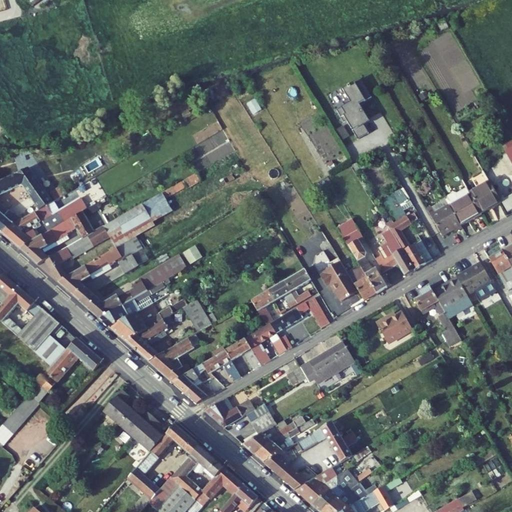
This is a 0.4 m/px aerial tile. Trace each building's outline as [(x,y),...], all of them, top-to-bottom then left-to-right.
[(445,19),(437,23),(441,32),(449,28),(445,19)] [(316,69),(319,73),(328,69),(326,64),(316,69)] [(372,98),(362,81),(356,85),(355,83),(343,90),(349,99),(343,103),(345,106),(337,111),(344,123),(347,122),(358,140),(369,134),(364,125),(370,122),(361,107),(365,105),(363,103),(372,98)] [(422,100),(429,96),(427,92),(419,96),(422,100)] [(182,114),(184,120),(192,116),(189,111),(182,114)] [(401,134),(404,139),(410,136),(407,130),(401,134)] [(511,146),(508,149),(505,150),(511,162),(511,194),(505,198),(501,201),(508,213),(511,210),(511,146)] [(53,202),(68,194),(61,185),(48,194),(44,189),(29,168),(14,175),(17,179),(30,198),(34,204),(39,210),(48,206),(53,202)] [(187,188),(188,189),(202,181),(197,173),(162,194),(165,200),(187,188)] [(0,221),(9,211),(0,202),(0,195),(6,189),(13,182),(10,177),(0,181),(0,221)] [(470,194),(481,213),(501,201),(500,198),(490,182),(470,194)] [(393,193),(399,204),(407,200),(401,189),(393,193)] [(455,194),(446,199),(460,224),(481,213),(470,194),(467,190),(458,195),(455,194)] [(405,215),(399,204),(393,193),(384,199),(396,220),(405,215)] [(110,238),(116,249),(117,249),(136,237),(156,226),(154,223),(172,212),(165,200),(162,194),(103,227),(110,238)] [(261,208),(266,204),(261,194),(255,198),(261,208)] [(87,209),(80,198),(58,211),(53,214),(48,206),(39,210),(22,221),(14,226),(1,233),(20,249),(32,242),(40,237),(42,236),(55,228),(61,224),(83,212),(87,209)] [(441,202),(427,209),(442,235),(454,228),(455,232),(462,228),(460,224),(446,199),(445,198),(440,201),(441,202)] [(53,214),(58,211),(53,202),(48,206),(53,214)] [(16,216),(22,221),(39,210),(34,204),(16,216)] [(83,212),(86,218),(100,210),(96,204),(87,209),(83,212)] [(0,221),(0,232),(1,233),(14,226),(10,223),(16,216),(9,211),(0,221)] [(76,228),(88,220),(86,218),(83,212),(61,224),(67,233),(76,228)] [(387,226),(391,231),(415,271),(433,260),(422,241),(410,248),(402,234),(400,236),(398,232),(411,224),(405,215),(396,220),(387,226)] [(10,223),(14,226),(22,221),(16,216),(10,223)] [(95,232),(88,220),(76,228),(82,240),(95,232)] [(377,294),(387,288),(376,269),(373,271),(365,258),(366,254),(359,241),(363,238),(353,220),(338,228),(342,235),(353,253),(360,265),(377,294)] [(61,239),(68,235),(67,233),(61,224),(55,228),(61,239)] [(54,276),(58,283),(68,277),(64,271),(60,265),(72,258),(73,260),(110,238),(103,227),(95,232),(82,240),(49,259),(45,261),(54,276)] [(57,242),(61,239),(55,228),(42,236),(40,237),(32,242),(20,249),(33,261),(38,265),(45,261),(49,259),(43,254),(40,252),(57,243),(57,242)] [(405,277),(415,271),(391,231),(383,236),(388,244),(378,250),(382,256),(376,260),(384,274),(398,265),(405,277)] [(347,256),(353,253),(342,235),(337,238),(347,256)] [(133,256),(144,250),(136,237),(117,249),(124,261),(133,256)] [(511,245),(502,251),(511,267),(511,245)] [(125,274),(139,266),(133,256),(124,261),(117,249),(116,249),(68,277),(58,283),(80,302),(92,293),(80,284),(92,278),(90,274),(109,263),(111,267),(118,262),(125,274)] [(511,267),(502,251),(489,259),(508,291),(511,288),(511,267)] [(187,268),(190,267),(183,254),(180,256),(187,268)] [(117,296),(104,304),(92,293),(80,302),(100,320),(162,283),(168,279),(187,268),(180,256),(140,279),(141,281),(132,286),(134,289),(118,298),(117,296)] [(338,257),(331,262),(333,266),(340,262),(338,257)] [(342,302),(359,292),(347,272),(340,262),(333,266),(328,269),(330,272),(326,274),(321,277),(327,286),(329,285),(331,284),(336,291),(342,302)] [(93,280),(112,269),(111,267),(109,263),(90,274),(92,278),(93,280)] [(457,277),(458,280),(467,296),(491,281),(481,263),(457,277)] [(365,302),(377,294),(360,265),(347,272),(359,292),(365,302)] [(295,291),(312,281),(305,270),(285,282),(298,305),(312,296),(309,292),(299,298),(295,291)] [(4,276),(0,280),(0,299),(4,303),(18,288),(4,276)] [(457,278),(446,284),(447,286),(458,280),(457,278)] [(446,284),(433,292),(448,318),(473,304),(467,296),(458,280),(447,286),(446,284)] [(269,291),(275,303),(285,297),(289,303),(287,305),(290,309),(298,305),(285,282),(269,291)] [(149,297),(165,287),(164,287),(162,283),(100,320),(111,329),(137,313),(140,311),(136,304),(149,297)] [(433,292),(430,286),(419,292),(422,296),(415,300),(421,311),(434,305),(440,316),(438,317),(447,331),(443,334),(450,347),(461,340),(448,318),(433,292)] [(18,288),(4,303),(0,307),(0,320),(2,323),(18,337),(35,352),(49,336),(60,324),(18,288)] [(266,308),(275,303),(269,291),(252,301),(265,324),(272,319),(266,308)] [(136,304),(140,311),(153,304),(149,297),(136,304)] [(291,312),(297,322),(304,318),(301,314),(310,309),(322,329),(330,324),(315,298),(297,308),(291,312)] [(204,313),(207,311),(200,299),(197,301),(204,313)] [(183,309),(186,307),(183,301),(171,308),(143,324),(137,313),(111,329),(126,342),(170,316),(183,309)] [(183,309),(198,333),(217,322),(212,314),(207,318),(204,313),(197,301),(186,307),(183,309)] [(277,334),(297,322),(291,312),(274,322),(271,324),(277,334)] [(387,318),(378,323),(389,343),(412,331),(402,313),(396,317),(388,321),(387,318)] [(143,357),(149,362),(160,356),(154,351),(146,344),(172,328),(170,325),(174,322),(170,316),(126,342),(143,357)] [(262,366),(271,361),(261,344),(270,338),(277,334),(271,324),(266,326),(245,339),(262,366)] [(194,348),(202,344),(196,334),(189,339),(194,348)] [(280,355),(287,351),(281,340),(277,334),(270,338),(280,355)] [(51,367),(66,351),(49,336),(35,352),(51,367)] [(292,348),(286,337),(281,340),(287,351),(292,348)] [(94,372),(102,362),(77,339),(68,349),(67,349),(66,351),(51,367),(46,373),(56,381),(77,357),(94,372)] [(172,383),(191,372),(187,365),(177,371),(172,362),(195,348),(194,348),(189,339),(160,356),(149,362),(172,383)] [(232,361),(245,353),(255,370),(262,366),(245,339),(225,351),(232,361)] [(357,376),(362,374),(350,354),(344,344),(314,362),(311,364),(310,362),(301,368),(308,379),(310,382),(319,377),(322,382),(350,365),(357,376)] [(215,357),(225,351),(223,346),(213,353),(215,357)] [(231,375),(235,382),(242,378),(232,361),(225,351),(215,357),(203,365),(206,371),(209,375),(212,374),(224,366),(230,376),(231,375)] [(433,360),(429,353),(418,360),(422,366),(433,360)] [(199,379),(198,377),(206,371),(203,365),(191,372),(172,383),(186,395),(194,385),(193,385),(199,379)] [(289,370),(286,365),(275,371),(278,377),(289,370)] [(308,379),(301,368),(295,372),(300,381),(301,383),(308,379)] [(300,381),(295,372),(287,376),(293,386),(300,381)] [(39,404),(58,383),(56,381),(46,373),(28,394),(29,395),(39,404)] [(212,374),(209,375),(211,379),(203,384),(196,387),(194,385),(186,395),(197,405),(215,394),(225,388),(213,376),(212,374)] [(196,387),(203,384),(199,379),(193,385),(194,385),(196,387)] [(119,426),(133,411),(124,404),(130,397),(123,390),(104,412),(119,426)] [(24,401),(35,410),(40,405),(29,396),(24,401)] [(205,412),(224,429),(256,410),(252,405),(248,407),(246,403),(234,410),(227,399),(205,412)] [(20,406),(31,415),(35,410),(24,401),(20,406)] [(16,411),(26,420),(31,415),(20,406),(16,411)] [(11,416),(22,425),(26,420),(16,411),(11,416)] [(135,439),(154,417),(146,411),(141,418),(133,411),(119,426),(135,439)] [(277,425),(269,412),(251,423),(259,436),(273,428),(277,425)] [(7,421),(18,431),(22,425),(11,416),(7,421)] [(135,439),(150,453),(164,438),(155,430),(161,424),(154,417),(135,439)] [(254,455),(306,423),(303,417),(288,426),(277,433),(273,428),(259,436),(244,445),(254,455)] [(316,424),(312,419),(306,423),(254,455),(264,464),(277,456),(283,452),(294,445),(291,439),(316,424)] [(2,427),(13,436),(18,431),(7,421),(2,427)] [(277,433),(288,426),(284,421),(277,425),(273,428),(277,433)] [(332,422),(295,445),(300,454),(326,439),(341,463),(353,456),(348,447),(357,441),(352,433),(342,439),(341,436),(343,435),(342,433),(340,434),(332,422)] [(484,428),(482,424),(470,431),(473,435),(484,428)] [(191,456),(200,446),(175,425),(164,438),(150,453),(112,497),(117,501),(132,483),(145,495),(129,511),(142,511),(149,504),(160,491),(143,476),(174,441),(191,456)] [(0,429),(0,433),(9,441),(13,436),(2,427),(0,429)] [(0,442),(4,446),(9,441),(0,433),(0,442)] [(215,477),(224,468),(200,446),(191,456),(160,491),(149,504),(158,511),(185,511),(187,510),(203,492),(186,477),(192,470),(196,473),(203,473),(204,472),(206,469),(215,477)] [(362,458),(371,452),(368,447),(353,456),(356,462),(363,458),(362,458)] [(499,454),(495,447),(479,457),(483,463),(499,454)] [(296,472),(289,466),(277,456),(264,464),(276,474),(283,480),(295,491),(308,483),(296,472)] [(203,492),(187,510),(189,511),(198,511),(223,484),(235,494),(244,485),(224,468),(215,477),(213,480),(203,492)] [(337,476),(335,472),(332,468),(308,483),(295,491),(312,506),(331,490),(324,485),(331,480),(337,476)] [(213,480),(215,477),(206,469),(204,472),(213,480)] [(360,482),(369,476),(367,472),(357,479),(342,491),(344,492),(349,488),(351,490),(361,483),(360,482)] [(399,478),(396,473),(389,477),(392,482),(399,478)] [(366,511),(371,509),(371,508),(379,503),(384,511),(390,508),(394,506),(386,493),(402,484),(399,478),(379,490),(341,511),(366,511)] [(312,506),(319,511),(321,511),(340,499),(351,490),(349,488),(344,492),(342,491),(337,486),(336,487),(331,480),(324,485),(331,490),(312,506)] [(366,490),(361,483),(351,490),(340,499),(321,511),(341,511),(379,490),(376,485),(366,490)] [(250,508),(259,498),(244,485),(235,494),(221,511),(230,511),(237,505),(244,511),(245,511),(250,507),(250,508)] [(477,500),(473,492),(459,500),(463,508),(477,500)] [(461,511),(464,510),(463,508),(459,500),(458,500),(437,511),(461,511)] [(274,511),(265,503),(257,511),(274,511)]
